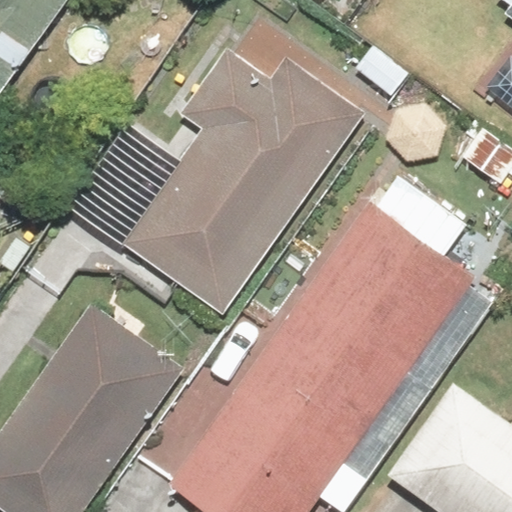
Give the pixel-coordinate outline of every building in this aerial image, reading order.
[(0,0),(0,92),(68,0),(0,0)] [(382,37),(352,65),(394,111),(425,82),(382,37)] [(126,238),(224,310),(365,119),(287,62),(272,83),(233,55),(187,117),(205,130),(126,238)] [(511,139),(480,108),(444,145),(498,197),(511,182),(511,139)] [(310,511),(343,467),(367,484),(496,305),(444,268),(471,231),(396,178),(171,492),(198,511),(310,511)] [(0,511),(87,511),(182,372),(89,310),(0,442),(0,511)] [(511,511),(511,430),(451,387),(388,476),(438,511),(511,511)]
